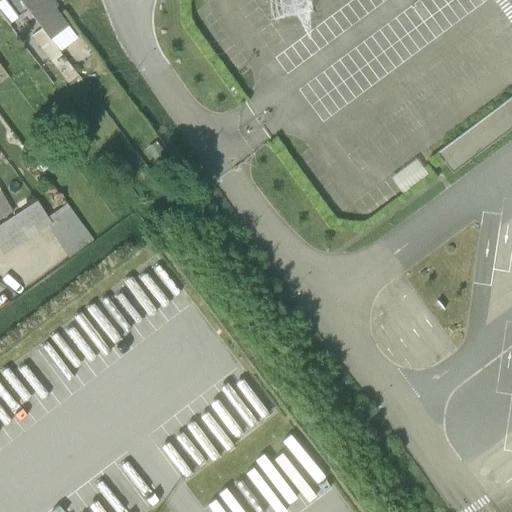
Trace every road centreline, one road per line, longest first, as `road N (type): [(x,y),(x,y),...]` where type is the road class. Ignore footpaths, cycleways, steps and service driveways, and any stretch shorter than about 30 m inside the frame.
road 1 (unclassified): [(124,0),(139,41),(477,511)]
road 2 (unknown): [(511,80),(362,181),(351,177),(323,133)]
road 3 (unknown): [(510,0),(323,133)]
road 4 (unknown): [(404,411),(511,311)]
road 5 (unknown): [(295,91),(407,0)]
